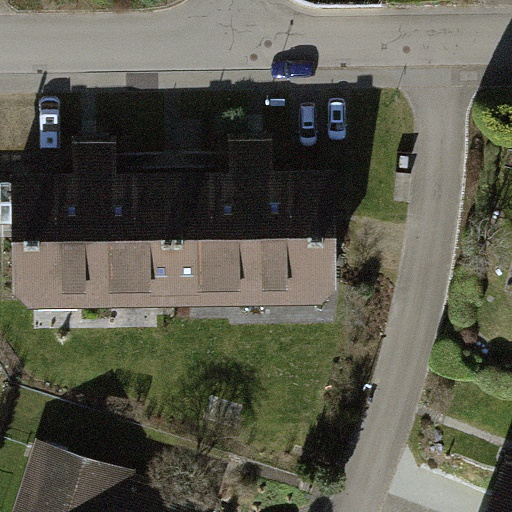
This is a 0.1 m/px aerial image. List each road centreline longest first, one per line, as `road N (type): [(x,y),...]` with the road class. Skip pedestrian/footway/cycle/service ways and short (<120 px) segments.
road 1 (residential): [(442,55),(431,274),(359,511)]
road 2 (residential): [(0,57),(225,58)]
road 3 (residential): [(225,58),(442,55)]
